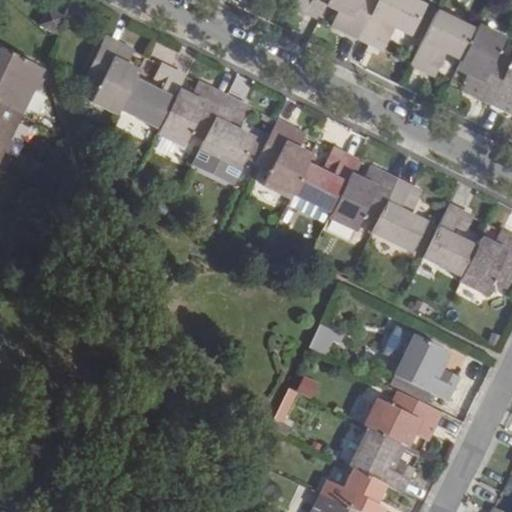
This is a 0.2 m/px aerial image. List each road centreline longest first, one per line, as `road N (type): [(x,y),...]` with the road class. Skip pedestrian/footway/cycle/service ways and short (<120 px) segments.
road 1 (residential): [(511,180),(152,0)]
road 2 (residential): [(441,511),(511,368)]
